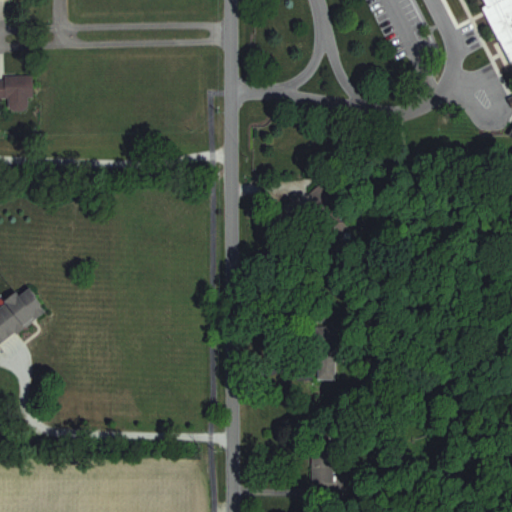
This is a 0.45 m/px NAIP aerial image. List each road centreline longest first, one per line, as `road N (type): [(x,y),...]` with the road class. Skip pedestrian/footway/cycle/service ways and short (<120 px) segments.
road 1 (tertiary): [(231,511),(230,0)]
road 2 (residential): [(230,25),(0,22),(54,41),(230,42)]
